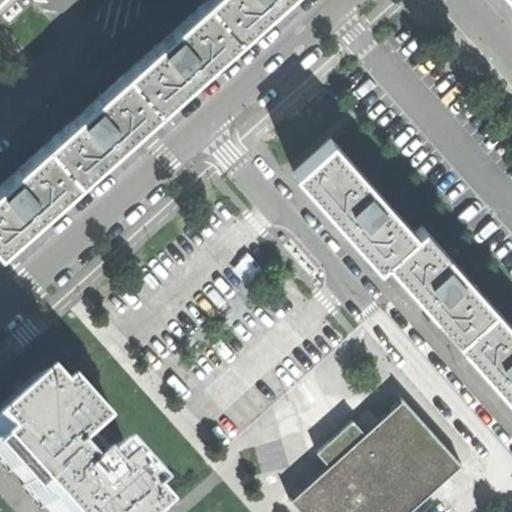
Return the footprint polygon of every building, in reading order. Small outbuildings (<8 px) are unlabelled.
[(188,82),(240,36),(208,0),(205,0),(126,71),(160,107),(188,82)] [(208,0),(240,36),(268,10),(279,0),(208,0)] [(160,107),(126,71),(48,141),(81,177),(116,146),(160,107)] [(376,264),(385,257),(413,230),(329,137),(293,170),(331,213),(376,264)] [(81,177),(48,141),(0,183),(0,249),(58,198),(81,177)] [(413,230),(385,257),(417,295),(455,337),(493,304),(421,223),(413,230)] [(511,326),(493,304),(455,337),(482,368),(511,401),(511,326)] [(0,460),(46,511),(154,511),(142,499),(149,492),(57,389),(50,395),(36,380),(0,411),(0,460)] [(326,463),(288,497),(301,511),(408,511),(462,464),(401,396),(378,417),(367,405),(338,431),(316,451),(326,463)]
